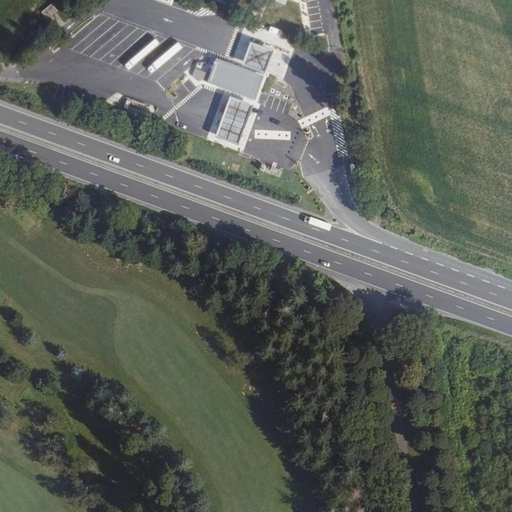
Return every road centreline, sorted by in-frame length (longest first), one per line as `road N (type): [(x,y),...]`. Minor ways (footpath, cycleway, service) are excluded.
road 1 (trunk): [(403,261),(0,116)]
road 2 (trunk): [(0,142),(371,274)]
road 3 (unclassified): [(371,274),(407,511)]
road 4 (trunk): [(371,274),(511,327)]
road 5 (trunk): [(403,261),(354,221),(317,162)]
